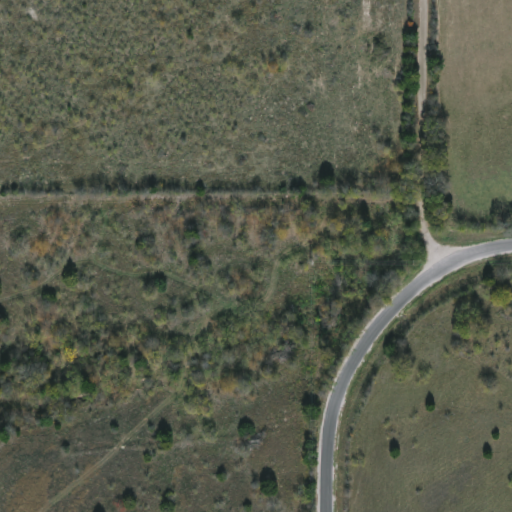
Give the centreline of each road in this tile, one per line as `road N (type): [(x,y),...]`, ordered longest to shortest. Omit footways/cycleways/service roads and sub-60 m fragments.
road 1 (residential): [(433,279),(422,220),(421,0)]
road 2 (tertiary): [(328,511),(335,410),(356,359),(393,310),(433,279)]
